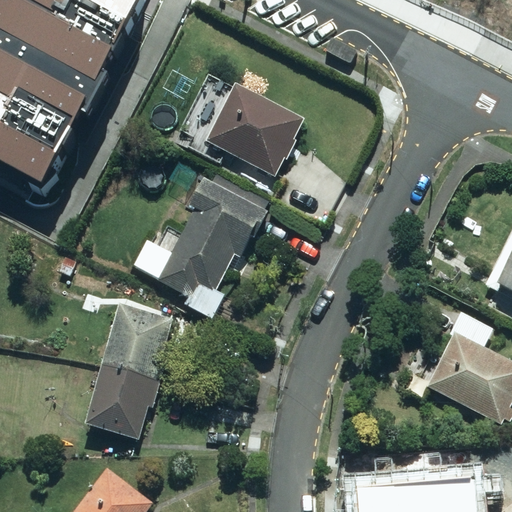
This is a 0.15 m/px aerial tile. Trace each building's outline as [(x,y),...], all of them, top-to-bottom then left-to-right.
[(157,5),(147,0),(0,0),(0,178),(48,204),(157,5)] [(222,170),(232,153),(281,180),(313,123),(241,82),(237,88),(214,76),(176,144),(222,170)] [(154,240),(139,268),(196,298),(192,305),(217,318),(230,294),(223,290),(268,206),(215,177),(176,252),(154,240)] [(86,261),(68,252),(58,273),(75,282),(86,261)] [(511,275),(502,294),(511,299),(511,275)] [(158,409),(174,355),(169,353),(179,318),(128,303),(92,426),(144,441),(153,408),(158,409)] [(502,334),(462,315),(429,385),(504,420),(511,403),(511,360),(494,352),(502,334)] [(114,469),(81,511),(153,511),(159,504),(114,469)] [(354,481),(356,511),(478,511),(475,471),(354,481)]
